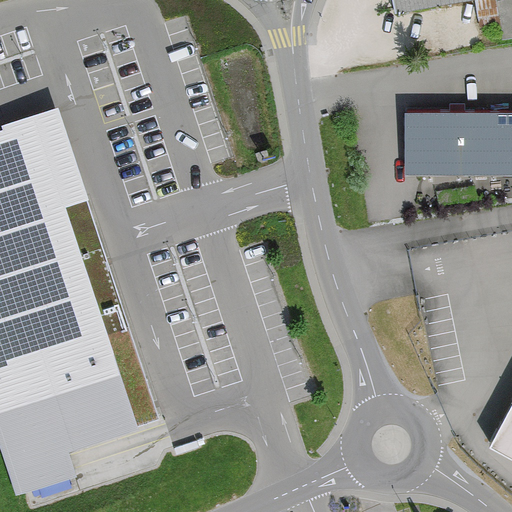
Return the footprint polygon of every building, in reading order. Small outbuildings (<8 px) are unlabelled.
[(394,0),(396,8),(447,0),(473,0),(478,26),(500,23),(496,0),(394,0)] [(511,0),(496,0),(500,23),(503,38),(511,36),(511,0)] [(511,170),(511,105),(408,107),(409,172),(511,170)] [(83,199),(56,116),(0,134),(0,446),(15,492),(26,488),(79,471),(70,445),(158,415),(130,330),(105,339),(61,206),(83,199)] [(511,390),(489,433),(511,445),(511,390)]
